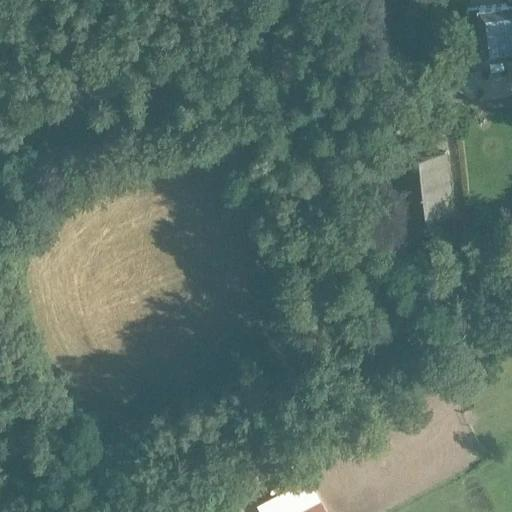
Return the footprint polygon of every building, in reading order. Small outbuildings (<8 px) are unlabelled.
[(511,1),(480,5),(485,54),(511,51),(511,1)] [(399,219),(454,213),(447,150),(391,156),(399,219)] [(386,254),(362,255),(364,293),(403,289),(397,236),(385,238),(386,254)] [(261,511),(327,511),(310,477),(258,504),(261,511)] [(202,490),(161,511),(192,511),(208,504),(202,490)]
